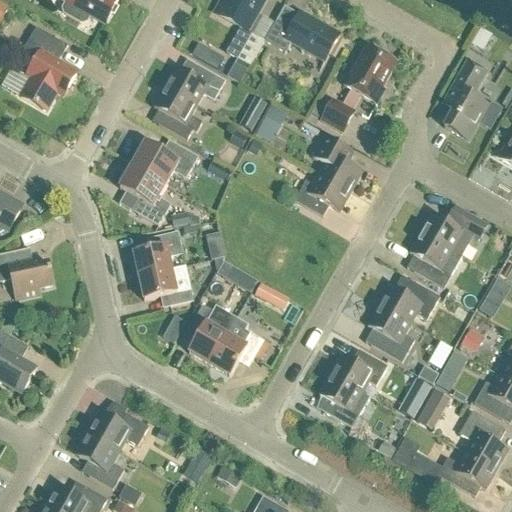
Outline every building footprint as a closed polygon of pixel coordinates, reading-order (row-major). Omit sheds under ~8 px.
[(64,0),(62,5),(64,6),(62,11),(64,17),(81,27),(87,25),(90,20),(104,28),(120,0),(64,0)] [(252,37),(247,34),(265,0),(228,0),(227,2),(223,0),(214,16),(240,31),(226,56),(250,70),(264,45),(251,38),(252,37)] [(276,24),(264,45),(285,57),(291,46),(324,65),(339,39),(299,16),(290,32),(276,24)] [(67,50),(36,32),(21,57),(35,65),(26,80),(31,83),(20,101),(46,116),(57,97),(63,101),(77,76),(58,65),(67,50)] [(382,92),(396,66),(367,50),(344,90),(351,94),(343,109),(333,104),(321,125),(343,137),(354,116),(352,114),(360,99),(376,108),(385,93),(382,92)] [(162,66),(186,75),(190,63),(166,54),(162,66)] [(467,65),(460,77),(446,102),(457,108),(444,131),(468,145),(479,126),(489,132),(499,116),(472,100),(486,76),(486,75),(490,68),(473,58),(468,66),(467,65)] [(511,66),(503,63),(495,86),(508,90),(511,78),(511,66)] [(165,92),(197,110),(203,99),(214,105),(225,85),(193,67),(187,78),(176,72),(165,92)] [(227,80),(240,87),(247,74),(235,67),(227,80)] [(197,110),(165,92),(153,112),(164,118),(158,129),(186,145),(192,135),(196,137),(202,126),(191,120),(197,110)] [(239,129),(251,136),(267,107),(255,101),(239,129)] [(216,107),(202,135),(218,142),(231,114),(216,107)] [(265,121),(255,140),(267,146),(277,127),(265,121)] [(247,143),(235,136),(229,146),(241,153),(247,143)] [(511,138),(498,163),(511,170),(511,138)] [(362,176),(348,169),(355,157),(323,140),(312,162),(324,168),(319,178),(351,196),(362,176)] [(252,146),(246,156),(256,161),(262,151),(252,146)] [(132,170),(166,188),(173,176),(185,183),(198,161),(177,149),(170,161),(145,147),(132,170)] [(212,165),(207,174),(227,186),(232,177),(212,165)] [(166,188),(132,170),(119,192),(144,206),(137,218),(158,230),(171,208),(158,201),(166,188)] [(351,196),(319,178),(313,189),(305,185),(294,205),(323,221),(329,210),(339,216),(351,196)] [(8,236),(23,209),(0,196),(0,235),(4,234),(8,236)] [(431,217),(420,237),(452,255),(458,245),(473,253),(487,229),(455,211),(446,226),(431,217)] [(173,232),(190,228),(187,216),(171,220),(173,232)] [(195,229),(182,232),(184,239),(197,237),(195,229)] [(138,281),(171,274),(168,261),(182,258),(177,236),(154,241),(157,253),(133,258),(138,281)] [(409,257),(413,260),(406,272),(443,292),(455,271),(446,266),(452,255),(420,237),(409,257)] [(505,280),(511,268),(511,264),(485,249),(476,264),(505,280)] [(33,269),(32,264),(30,252),(0,259),(0,273),(3,286),(11,284),(16,304),(40,299),(39,293),(53,289),(48,266),(33,269)] [(222,253),(211,255),(213,264),(214,264),(223,262),(224,261),(222,253)] [(213,264),(211,264),(214,277),(223,262),(214,264),(213,264)] [(226,266),(219,277),(230,283),(236,272),(226,266)] [(174,286),(171,274),(138,281),(144,305),(167,299),(170,311),(193,305),(188,283),(174,286)] [(390,290),(379,310),(411,329),(416,319),(426,324),(439,301),(402,280),(394,293),(390,290)] [(286,315),(291,304),(262,289),(257,299),(286,315)] [(498,311),(484,303),(478,314),(496,324),(502,313),(498,311)] [(209,368),(236,322),(215,310),(213,315),(203,309),(190,330),(200,336),(188,356),(209,368)] [(367,330),(372,333),(365,346),(401,367),(414,344),(405,339),(411,329),(379,310),(367,330)] [(249,329),(236,322),(209,368),(230,380),(242,360),(252,366),(264,345),(246,334),(249,329)] [(174,349),(183,332),(174,327),(171,332),(167,330),(161,342),(174,349)] [(136,329),(126,342),(140,352),(150,339),(136,329)] [(470,334),(461,349),(476,358),(485,343),(470,334)] [(21,347),(0,335),(0,386),(21,398),(37,372),(14,359),(21,347)] [(438,338),(428,354),(444,363),(447,358),(459,365),(466,355),(438,338)] [(511,386),(511,347),(506,357),(510,360),(499,379),(511,386)] [(178,365),(168,359),(160,372),(202,398),(217,374),(185,354),(178,365)] [(341,359),(330,379),(362,398),(368,387),(376,391),(387,371),(358,355),(352,365),(341,359)] [(437,379),(422,371),(417,381),(431,389),(437,379)] [(443,374),(434,390),(447,397),(456,381),(443,374)] [(377,406),(362,398),(330,379),(319,399),(329,405),(323,416),(352,432),(363,413),(366,415),(372,415),(377,406)] [(486,386),(481,395),(474,408),(502,424),(509,411),(511,412),(511,386),(499,379),(493,390),(486,386)] [(398,414),(414,423),(423,407),(407,398),(398,414)] [(508,454),(497,448),(505,434),(472,415),(459,438),(471,445),(465,456),(497,474),(508,454)] [(87,438),(119,456),(126,444),(137,451),(149,431),(124,417),(118,428),(99,417),(87,438)] [(168,436),(161,432),(156,441),(164,445),(168,436)] [(119,456),(87,438),(75,458),(94,470),(88,480),(113,494),(124,474),(113,468),(119,456)] [(390,463),(396,452),(379,442),(372,453),(390,463)] [(497,474),(465,456),(458,468),(447,462),(437,480),(469,498),(474,488),(485,494),(497,474)] [(223,468),(216,481),(235,492),(243,479),(223,468)] [(57,490),(45,511),(47,511),(102,511),(107,504),(83,490),(77,501),(57,490)] [(139,499),(124,490),(116,502),(132,511),(139,499)] [(282,511),(263,501),(256,511),(282,511)]
